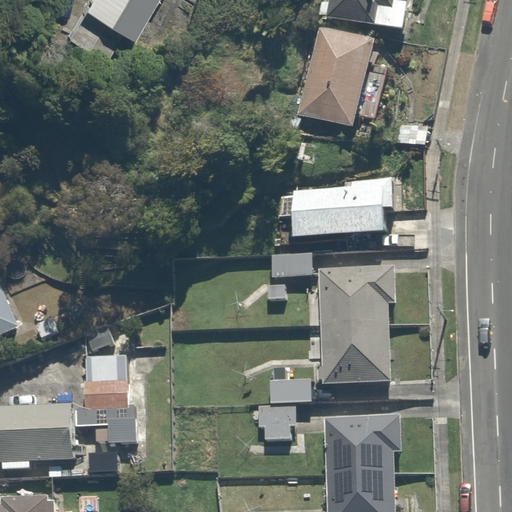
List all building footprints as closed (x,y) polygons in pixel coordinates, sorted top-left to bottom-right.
[(88,0),(86,6),(143,37),(163,0),(88,0)] [(334,0),(331,22),(400,34),(405,7),(417,9),(419,0),(334,0)] [(385,43),(320,28),(301,114),(366,128),(385,43)] [(401,184),(296,188),(299,245),(403,242),(401,184)] [(317,280),(316,251),(274,253),(275,282),(317,280)] [(404,275),(326,274),(325,390),(403,391),(404,275)] [(4,278),(0,280),(0,352),(32,338),(4,278)] [(134,355),(90,355),(91,409),(82,409),(82,431),(91,431),(92,449),(146,448),(145,423),(135,423),(134,355)] [(317,381),(274,382),(275,408),(317,407),(317,381)] [(73,408),(0,410),(0,467),(75,464),(73,408)] [(298,411),(265,414),(268,440),(301,437),(298,411)] [(407,511),(404,418),(329,421),(331,511),(407,511)]
